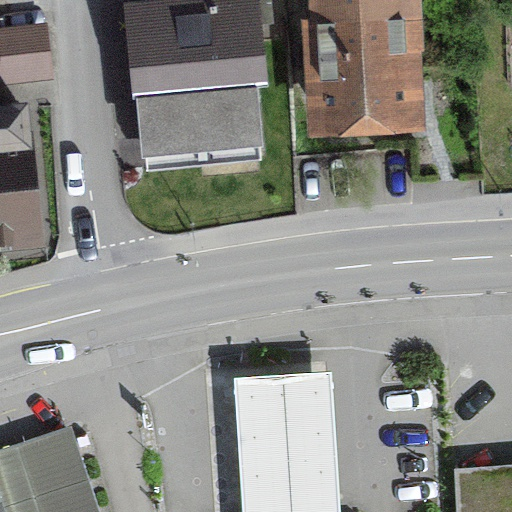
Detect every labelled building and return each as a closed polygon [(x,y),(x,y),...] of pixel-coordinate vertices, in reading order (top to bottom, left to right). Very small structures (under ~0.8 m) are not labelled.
[(133,0),(149,170),(272,159),(266,100),(285,99),(275,0),(133,0)] [(318,0),(321,148),(436,146),(433,0),(318,0)] [(511,24),(472,26),(481,208),(511,206),(511,24)] [(46,41),(0,45),(0,93),(51,88),(46,41)] [(47,119),(0,122),(0,259),(57,255),(47,119)] [(245,381),(251,511),(350,511),(343,376),(245,381)] [(103,511),(72,418),(0,442),(0,511),(103,511)]
